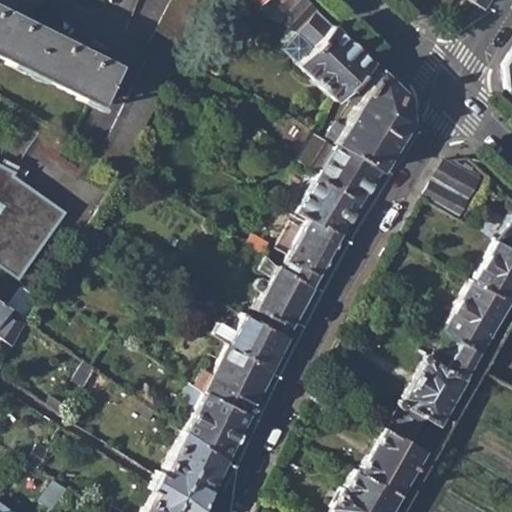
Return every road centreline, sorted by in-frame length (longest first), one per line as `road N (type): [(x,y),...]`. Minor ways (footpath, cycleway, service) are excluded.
road 1 (residential): [(450,89),(371,223),(225,511)]
road 2 (residential): [(450,89),(358,0)]
